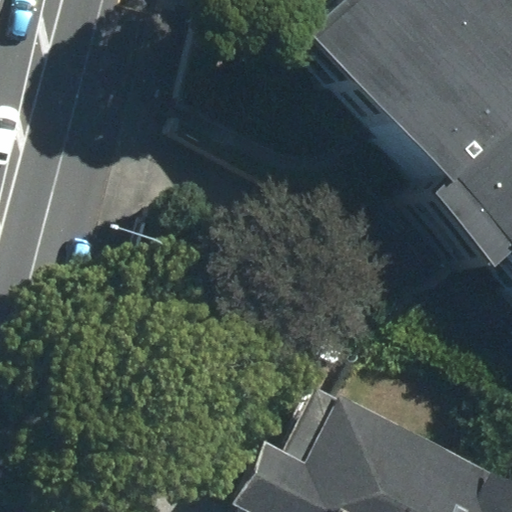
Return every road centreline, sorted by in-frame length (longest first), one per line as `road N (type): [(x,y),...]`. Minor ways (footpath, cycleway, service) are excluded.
road 1 (primary): [(58,0),(0,231)]
road 2 (residential): [(130,511),(0,442)]
